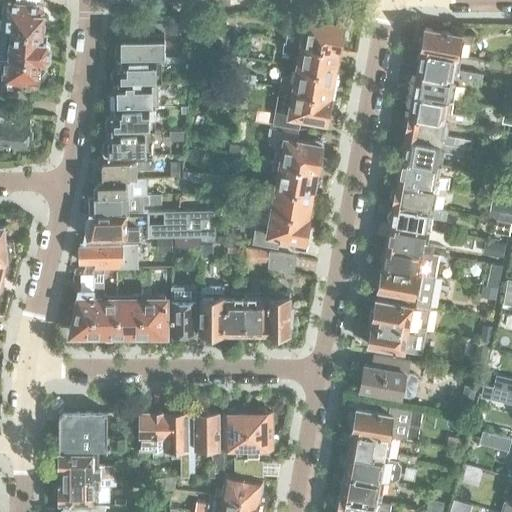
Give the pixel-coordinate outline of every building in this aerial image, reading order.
[(4,1),(3,13),(8,14),(7,30),(42,32),(43,13),(42,13),(43,8),(39,4),(16,2),(4,1)] [(288,11),(288,3),(268,3),(269,15),(280,15),(280,11),(288,11)] [(284,39),(301,42),(339,48),(343,23),(338,20),(334,21),(335,14),(309,9),(309,10),(293,10),(292,16),(291,24),(287,23),(284,39)] [(199,26),(212,24),(213,14),(199,16),(199,26)] [(472,43),(474,35),(425,26),(423,35),(420,36),(418,44),(421,47),(420,48),(460,55),(463,42),(472,43)] [(2,29),(0,57),(40,59),(40,60),(45,60),(49,56),(50,45),(46,41),(47,32),(42,32),(7,30),(2,29)] [(165,56),(165,32),(165,31),(164,31),(121,32),(121,41),(114,44),(114,52),(118,55),(118,56),(161,56),(165,56)] [(249,32),(248,40),(259,42),(261,35),(249,32)] [(297,65),(335,72),(339,48),(301,42),(297,65)] [(458,68),(460,55),(420,48),(420,49),(416,54),(418,61),(417,69),(453,76),(481,81),(482,72),(458,68)] [(116,79),(115,81),(158,80),(162,80),(161,56),(118,56),(118,64),(111,67),(111,76),(116,79)] [(0,57),(0,73),(3,74),(1,95),(17,96),(18,85),(34,86),(38,83),(38,78),(39,78),(40,60),(40,59),(0,57)] [(281,74),(279,86),(331,95),(335,72),(297,65),(295,76),(281,74)] [(451,83),(453,76),(417,69),(415,78),(411,84),(413,90),(413,91),(452,98),(455,84),(451,83)] [(255,82),(257,74),(244,72),(243,80),(255,82)] [(158,80),(115,81),(115,87),(108,91),(108,100),(111,102),(111,105),(155,104),(158,104),(158,80)] [(331,95),(279,86),(272,123),(299,128),(301,115),(316,118),(315,120),(320,122),(326,122),(331,95)] [(450,111),(452,98),(413,91),(412,92),(408,98),(410,104),(409,113),(449,120),(471,124),(473,115),(450,111)] [(155,104),(111,105),(111,111),(103,116),(103,124),(107,127),(108,129),(151,128),(151,129),(155,129),(155,104)] [(511,109),(505,108),(502,120),(511,121),(511,109)] [(0,143),(4,143),(4,140),(27,142),(27,138),(29,138),(31,136),(32,130),(30,127),(28,127),(28,123),(28,114),(0,111),(0,143)] [(447,135),(449,120),(409,113),(409,114),(405,115),(404,124),(406,126),(405,135),(464,145),(464,147),(470,148),(471,139),(447,135)] [(273,159),(318,167),(323,140),(318,138),(312,138),(312,139),(297,136),(298,131),(269,126),(267,137),(275,148),(273,159)] [(152,153),(151,129),(151,128),(108,129),(108,140),(101,143),(101,152),(104,154),(152,153)] [(185,130),(170,130),(170,138),(185,138),(185,130)] [(441,163),(444,149),(445,150),(445,151),(464,155),(465,154),(463,153),(464,147),(464,145),(405,135),(403,143),(399,149),(401,155),(401,156),(441,163)] [(230,142),(229,150),(238,151),(239,143),(230,142)] [(439,177),(441,163),(401,156),(401,157),(397,163),(399,169),(397,178),(446,187),(448,178),(439,177)] [(276,184),(313,191),(318,167),(273,159),(272,160),(260,158),(259,159),(258,167),(258,168),(278,171),(276,184)] [(102,165),(98,169),(98,177),(137,177),(137,168),(151,167),(151,160),(102,160),(102,165)] [(178,160),(170,160),(171,175),(172,175),(179,175),(178,160)] [(182,177),(191,178),(192,170),(183,169),(182,177)] [(192,170),(191,179),(203,181),(205,172),(192,170)] [(98,182),(93,186),(94,195),(147,194),(147,193),(147,177),(137,177),(98,177),(98,182)] [(511,178),(504,177),(502,189),(511,190),(511,178)] [(172,179),(171,179),(172,192),(181,192),(181,178),(172,179)] [(445,195),(446,187),(397,178),(395,187),(392,188),(391,196),(393,198),(393,199),(434,207),(436,194),(445,195)] [(272,207),(309,214),(313,191),(276,184),(272,207)] [(94,198),(89,198),(89,212),(128,210),(143,210),(143,204),(162,203),(162,193),(149,193),(147,193),(147,194),(94,195),(94,198)] [(497,219),(510,221),(511,210),(511,198),(492,196),(488,218),(497,219)] [(446,219),(447,210),(434,208),(434,207),(393,199),(392,208),(387,214),(389,220),(389,221),(429,228),(431,216),(446,219)] [(309,214),(272,207),(269,223),(260,222),(256,224),(255,230),(253,241),(278,245),(279,236),(294,238),(294,239),(299,241),(304,241),(309,214)] [(89,212),(89,214),(86,217),(85,223),(86,227),(84,237),(138,235),(147,235),(173,235),(200,234),(202,234),(201,236),(215,236),(215,208),(143,210),(128,210),(89,212)] [(509,232),(510,221),(497,219),(495,230),(509,232)] [(426,243),(429,228),(389,221),(389,223),(385,228),(387,234),(385,243),(441,254),(456,256),(457,252),(445,250),(446,247),(426,243)] [(0,257),(7,257),(7,254),(14,253),(13,240),(6,241),(5,240),(4,224),(0,223),(0,257)] [(200,245),(200,234),(173,235),(173,245),(200,245)] [(171,237),(157,237),(157,250),(171,250),(171,237)] [(492,240),(489,254),(502,256),(505,243),(492,240)] [(84,243),(80,243),(80,261),(85,261),(85,267),(97,266),(138,266),(138,241),(84,243)] [(440,262),(441,254),(385,243),(384,252),(380,257),(382,263),(381,264),(421,272),(423,259),(440,262)] [(228,251),(245,254),(245,247),(228,244),(228,251)] [(268,261),(268,251),(245,246),(245,247),(245,254),(245,259),(268,261)] [(296,256),(268,251),(268,261),(268,266),(293,270),(296,256)] [(487,284),(494,286),(498,286),(503,265),(491,262),(487,284)] [(430,306),(436,274),(421,272),(381,264),(381,266),(378,267),(376,275),(379,278),(377,287),(385,288),(383,298),(416,304),(430,306)] [(85,267),(83,275),(94,275),(97,275),(97,266),(85,267)] [(491,300),(494,286),(487,284),(482,283),(479,297),(491,300)] [(196,285),(171,285),(171,331),(196,331),(196,299),(196,285)] [(223,285),(201,285),(201,331),(223,331),(223,294),(223,285)] [(93,332),(93,292),(93,287),(81,287),(71,331),(71,332),(72,332),(93,332)] [(231,294),(223,294),(223,331),(245,331),(245,290),(231,290),(231,294)] [(260,290),(245,290),(245,331),(267,331),(267,294),(260,294),(260,290)] [(290,290),(267,290),(267,294),(267,331),(290,331),(290,321),(292,321),(292,304),(290,304),(290,290)] [(117,332),(117,296),(103,296),(103,292),(93,292),(93,332),(117,332)] [(143,292),(142,292),(132,292),(132,296),(117,296),(117,332),(143,332),(143,296),(143,292)] [(143,296),(143,332),(165,332),(165,292),(156,292),(156,296),(143,296)] [(426,329),(430,306),(416,304),(383,298),(376,297),(374,306),(371,308),(369,316),(372,318),(372,319),(426,329)] [(422,353),(426,329),(372,319),(371,321),(368,322),(366,331),(369,333),(367,343),(422,353)] [(482,323),(479,338),(490,340),(493,325),(482,323)] [(478,341),(476,358),(485,360),(486,360),(486,354),(488,342),(478,341)] [(407,358),(376,352),(374,364),(364,362),(359,387),(401,395),(401,391),(411,393),(414,391),(417,389),(419,378),(417,375),(415,371),(405,370),(407,358)] [(511,376),(496,373),(493,385),(511,389),(511,376)] [(511,389),(493,385),(490,397),(511,402),(511,389)] [(462,402),(461,406),(470,408),(472,399),(467,399),(462,402)] [(351,416),(350,424),(352,427),(352,428),(392,435),(405,437),(415,439),(417,439),(423,410),(411,408),(411,407),(390,403),(388,411),(356,406),(354,415),(351,416)] [(198,411),(195,411),(195,442),(195,446),(210,446),(210,449),(214,463),(208,468),(208,475),(224,475),(224,446),(219,446),(218,410),(208,410),(206,407),(200,408),(198,411)] [(226,410),(223,410),(224,446),(236,445),(236,453),(235,453),(235,461),(235,470),(234,474),(248,476),(248,472),(241,470),(241,461),(245,461),(245,454),(247,454),(247,410),(237,410),(235,407),(228,407),(226,410)] [(245,461),(241,461),(241,470),(248,472),(262,474),(262,459),(258,459),(258,446),(271,446),(270,423),(272,423),(272,410),(268,410),(266,407),(258,407),(256,410),(247,410),(247,454),(245,454),(245,461)] [(63,414),(59,414),(59,430),(59,446),(107,446),(118,446),(118,434),(107,434),(107,410),(63,410),(63,414)] [(167,411),(162,411),(164,443),(164,453),(180,453),(181,475),(195,474),(195,446),(195,442),(188,442),(188,410),(167,410),(167,411)] [(162,411),(144,411),(144,434),(145,434),(145,443),(164,443),(162,411)] [(352,429),(348,434),(350,441),(348,450),(384,456),(385,449),(390,450),(392,435),(352,428),(352,429)] [(482,429),(479,441),(486,443),(508,449),(511,437),(482,429)] [(462,438),(448,435),(446,445),(460,447),(462,438)] [(59,453),(53,455),(53,462),(60,466),(60,469),(62,469),(62,475),(117,475),(123,475),(123,464),(98,464),(98,449),(59,449),(59,453)] [(347,458),(343,463),(344,470),(344,472),(385,479),(395,481),(399,478),(401,466),(397,459),(384,456),(348,450),(347,458)] [(398,452),(397,459),(407,460),(407,461),(415,462),(416,456),(398,452)] [(134,464),(123,464),(123,475),(134,475),(134,464)] [(215,484),(214,492),(257,500),(259,492),(261,490),(262,483),(261,481),(261,478),(248,476),(234,474),(226,472),(224,486),(215,484)] [(344,472),(340,477),(342,484),(340,493),(381,500),(382,494),(385,479),(344,472)] [(60,486),(53,488),(53,494),(59,497),(59,500),(110,501),(110,484),(117,485),(117,475),(62,475),(62,483),(60,483),(60,486)] [(174,475),(164,476),(165,489),(169,489),(175,488),(174,475)] [(504,500),(501,511),(503,511),(511,511),(511,475),(504,500)] [(164,478),(155,478),(156,504),(165,504),(164,478)] [(439,481),(439,485),(447,487),(448,479),(444,478),(439,481)] [(196,501),(195,510),(205,511),(255,511),(258,510),(259,504),(257,501),(257,500),(214,492),(214,493),(210,492),(208,503),(196,501)] [(337,495),(335,504),(338,506),(336,511),(388,511),(391,502),(390,502),(381,500),(340,493),(340,494),(337,495)] [(426,510),(435,511),(441,511),(444,501),(428,498),(426,510)]
